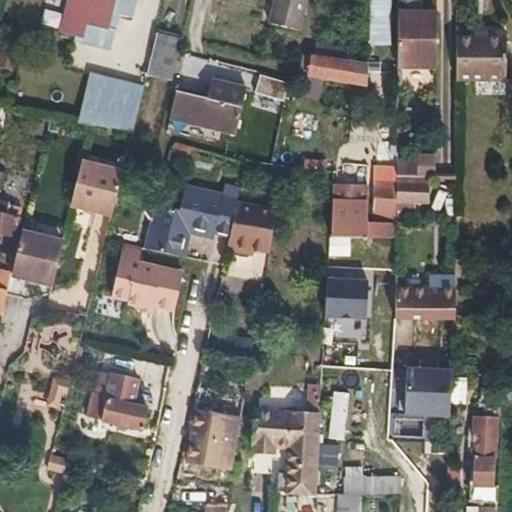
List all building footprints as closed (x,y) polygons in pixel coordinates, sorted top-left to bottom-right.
[(107,0),(62,0),(55,30),(76,35),(80,20),(100,26),(107,0)] [(267,26),(296,32),(303,0),(262,0),(263,1),(272,3),(267,26)] [(401,0),(399,68),(435,69),(437,13),(419,13),(418,0),(401,0)] [(455,36),(454,74),(503,76),(505,30),(483,29),(483,37),(455,36)] [(153,31),(143,73),(169,80),(176,52),(179,37),(153,31)] [(309,55),(306,72),(366,83),(367,65),(309,55)] [(286,81),(258,73),(254,91),(282,99),(286,81)] [(112,81),(100,127),(128,131),(139,88),(112,81)] [(169,115),(237,132),(246,92),(210,83),(206,102),(174,95),(169,115)] [(29,135),(37,136),(39,125),(31,123),(29,135)] [(176,141),(164,163),(179,172),(191,150),(176,141)] [(116,180),(117,173),(77,162),(67,203),(107,214),(116,180)] [(327,185),(326,239),(392,242),(394,203),(426,204),(427,174),(395,173),(395,167),(372,166),(371,223),(363,223),(364,186),(327,185)] [(145,248),(182,256),(188,234),(212,239),(214,233),(230,237),(238,201),(242,184),(225,180),(223,191),(186,183),(181,207),(146,199),(144,205),(151,220),(145,248)] [(230,237),(227,250),(250,255),(251,251),(264,253),(272,209),(238,201),(230,237)] [(0,204),(0,235),(10,238),(17,209),(0,204)] [(18,232),(13,255),(9,274),(45,282),(54,246),(55,241),(18,232)] [(142,247),(122,243),(119,255),(139,259),(142,247)] [(57,247),(54,246),(45,282),(49,283),(57,247)] [(0,308),(9,274),(13,255),(0,252),(0,308)] [(139,259),(119,255),(111,290),(130,295),(130,301),(128,306),(137,308),(150,311),(151,305),(172,311),(181,273),(138,264),(139,259)] [(365,322),(368,278),(323,275),(320,319),(365,322)] [(390,321),(398,321),(447,321),(449,278),(429,278),(429,291),(391,290),(390,321)] [(130,295),(111,290),(109,297),(130,301),(130,295)] [(149,316),(150,311),(137,308),(136,314),(149,316)] [(232,354),(245,358),(249,344),(235,340),(232,354)] [(446,370),(402,370),(402,414),(445,415),(446,370)] [(105,397),(99,418),(140,429),(145,408),(132,405),(138,378),(111,371),(105,397)] [(56,391),(62,392),(65,379),(48,375),(46,388),(56,391)] [(53,405),(56,391),(46,388),(42,403),(53,405)] [(334,391),(326,437),(343,440),(351,394),(334,391)] [(86,416),(99,418),(105,397),(91,394),(86,416)] [(491,511),(492,507),(494,398),(477,398),(476,426),(468,426),(467,456),(473,457),(472,482),(466,483),(466,500),(480,500),(479,511),(491,511)] [(236,415),(191,407),(183,457),(227,463),(236,415)] [(302,492),(309,413),(250,409),(247,437),(264,439),(263,446),(278,447),(278,472),(271,472),(270,492),(272,492),(302,492)] [(311,413),(309,413),(302,492),(307,492),(310,443),(311,413)] [(264,439),(247,437),(247,445),(263,446),(264,439)] [(335,465),(336,448),(317,447),(316,464),(335,465)] [(192,468),(190,491),(206,491),(205,502),(224,503),(226,470),(192,468)] [(396,476),(358,476),(358,493),(395,493),(396,476)] [(206,491),(190,491),(190,501),(205,502),(206,491)] [(356,511),(357,493),(335,493),(334,511),(356,511)] [(222,511),(224,503),(205,502),(203,511),(222,511)]
